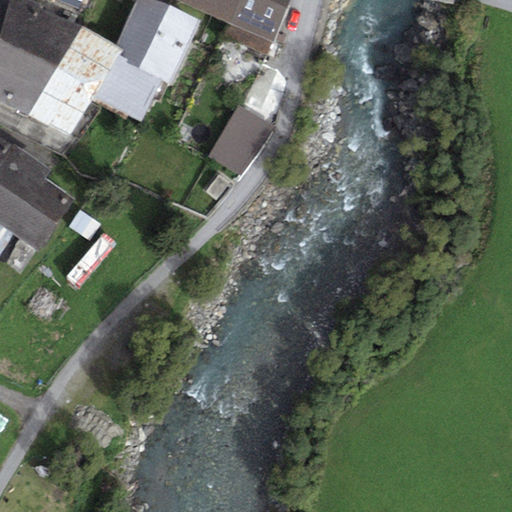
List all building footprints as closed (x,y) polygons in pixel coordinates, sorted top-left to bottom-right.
[(9,0),(0,30),(0,100),(28,115),(82,26),(24,0),(9,0)] [(153,0),(136,0),(117,45),(124,48),(93,93),(141,119),(161,79),(171,83),(200,21),(153,0)] [(178,0),(229,22),(239,0),(178,0)] [(289,0),(239,0),(229,22),(223,34),(266,54),(289,0)] [(117,45),(82,26),(28,115),(68,135),(93,93),(124,48),(117,45)] [(274,127),(238,107),(209,157),(239,173),(274,127)] [(0,161),(13,143),(0,136),(0,161)] [(50,168),(13,143),(0,161),(0,224),(39,250),(75,198),(45,176),(50,168)] [(80,211),(69,226),(90,241),(101,226),(80,211)]
